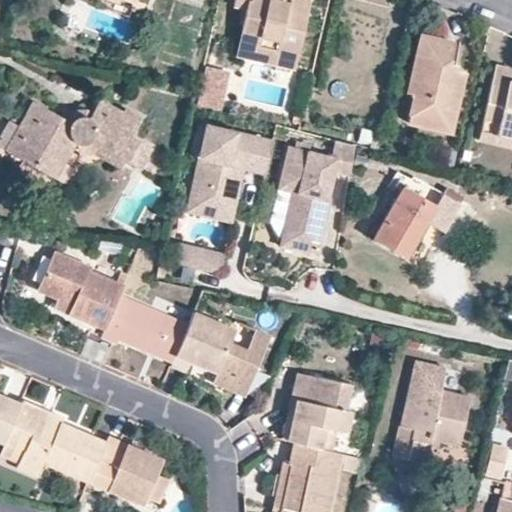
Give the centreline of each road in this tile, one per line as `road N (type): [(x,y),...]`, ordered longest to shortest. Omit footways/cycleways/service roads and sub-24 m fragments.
road 1 (residential): [(226,511),(225,462),(203,424),(0,341)]
road 2 (unknown): [(511,329),(281,279)]
